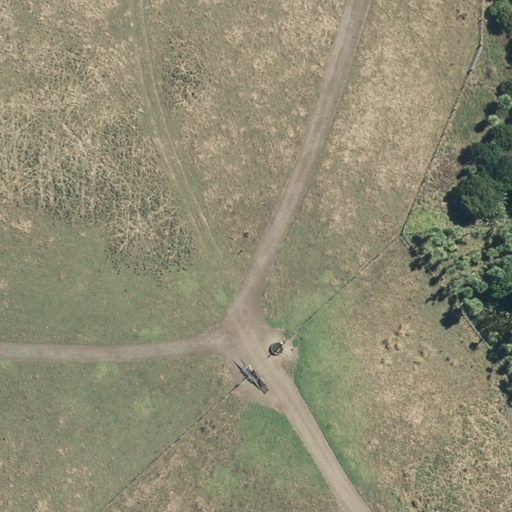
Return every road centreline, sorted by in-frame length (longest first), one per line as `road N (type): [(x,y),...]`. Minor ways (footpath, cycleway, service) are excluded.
road 1 (track): [(369,0),(304,193),(225,337)]
road 2 (unknown): [(0,359),(225,337),(265,357),(304,409)]
road 3 (unknown): [(304,409),(339,471),(375,511)]
